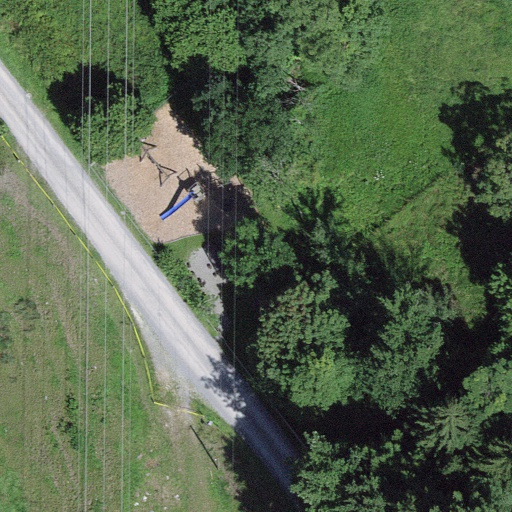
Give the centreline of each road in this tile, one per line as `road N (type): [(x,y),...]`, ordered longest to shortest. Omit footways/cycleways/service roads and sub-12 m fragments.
road 1 (track): [(322,511),(0,85)]
road 2 (track): [(176,324),(203,511)]
